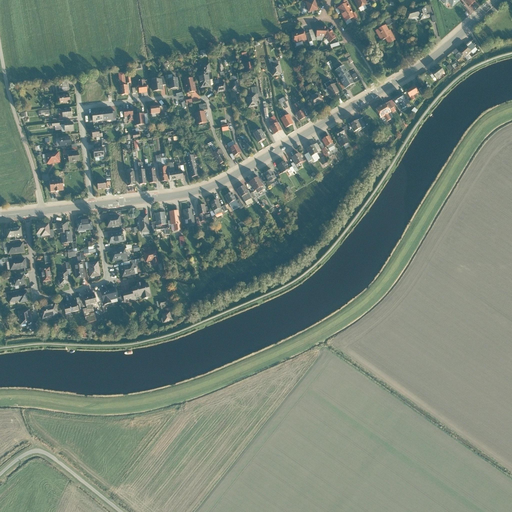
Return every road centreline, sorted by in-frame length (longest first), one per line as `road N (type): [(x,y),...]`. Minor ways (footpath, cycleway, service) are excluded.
road 1 (tertiary): [(499,0),(427,61),(231,177),(185,194),(94,205)]
road 2 (residential): [(94,205),(107,281),(38,298),(26,213)]
road 3 (residential): [(167,97),(80,108),(94,205)]
road 4 (residential): [(0,40),(43,210)]
road 5 (unclassified): [(0,475),(40,452),(118,511)]
